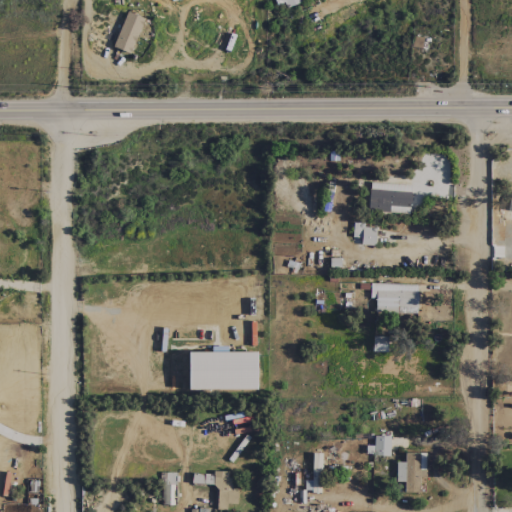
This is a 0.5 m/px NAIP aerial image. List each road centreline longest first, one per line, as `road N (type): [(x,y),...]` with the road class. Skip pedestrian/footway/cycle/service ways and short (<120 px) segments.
road 1 (secondary): [(511,97),(0,104)]
road 2 (residential): [(67,0),(65,511)]
road 3 (residential): [(470,511),(475,97)]
